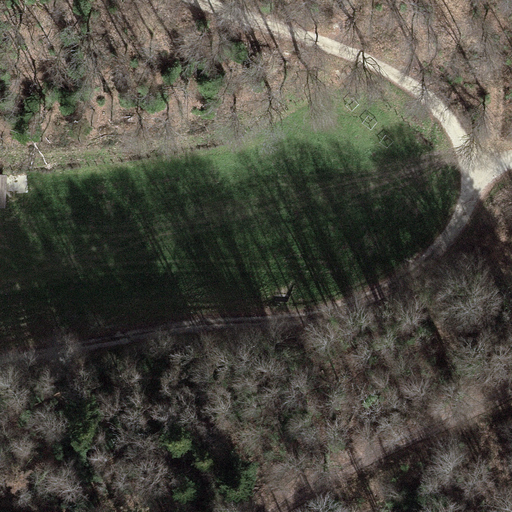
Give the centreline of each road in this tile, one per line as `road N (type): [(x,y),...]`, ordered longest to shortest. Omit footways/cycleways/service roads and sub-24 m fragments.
road 1 (track): [(0,356),(328,308),(439,247),(467,201),(472,168),(511,158)]
road 2 (track): [(203,0),(360,53),(442,109)]
road 3 (track): [(511,388),(350,463),(280,511)]
